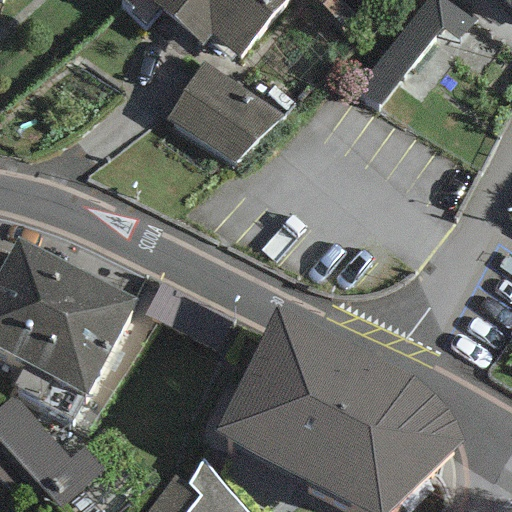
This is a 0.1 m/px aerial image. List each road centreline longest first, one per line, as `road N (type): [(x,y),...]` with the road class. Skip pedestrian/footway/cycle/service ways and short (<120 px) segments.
road 1 (residential): [(384,367),(69,209),(0,187)]
road 2 (residential): [(384,367),(511,145)]
road 3 (residential): [(511,447),(384,367)]
